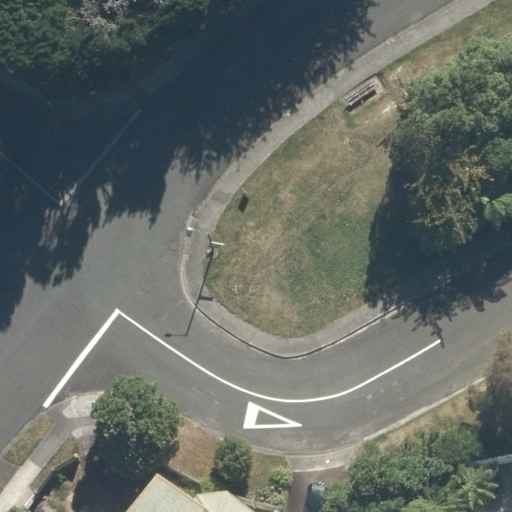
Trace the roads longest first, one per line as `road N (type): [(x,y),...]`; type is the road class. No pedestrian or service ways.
road 1 (residential): [(74,259),(181,347),(238,381),(315,403),(365,394),(511,314)]
road 2 (residential): [(367,0),(74,259)]
road 3 (residential): [(74,259),(0,161)]
road 4 (residential): [(74,259),(0,356)]
